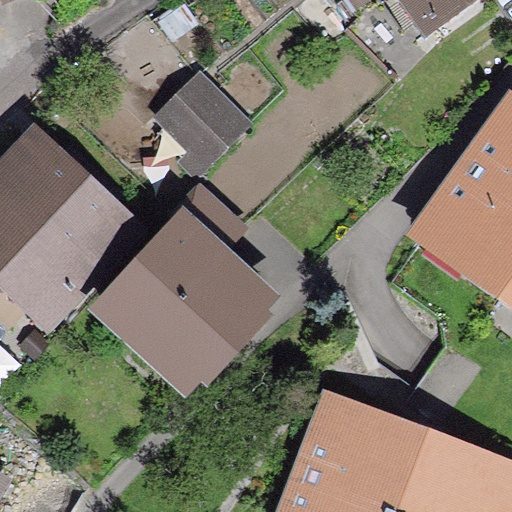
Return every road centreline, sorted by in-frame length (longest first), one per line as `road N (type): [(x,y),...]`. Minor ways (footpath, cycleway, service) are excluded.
road 1 (residential): [(511,72),(244,388),(99,511)]
road 2 (residential): [(0,103),(147,0)]
